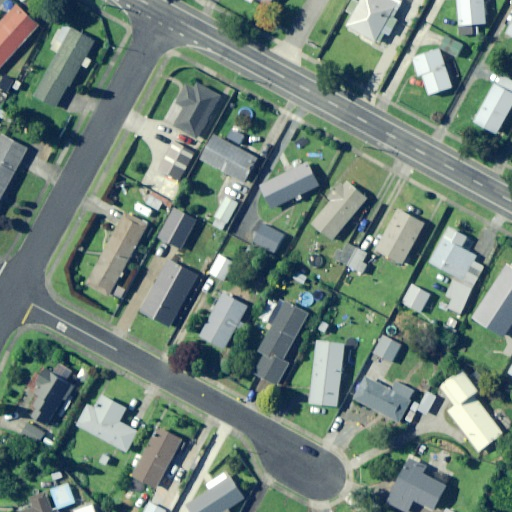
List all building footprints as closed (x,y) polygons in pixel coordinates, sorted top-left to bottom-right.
[(405,4),(397,0),(363,0),(350,28),(384,45),(405,4)] [(489,25),(487,0),(459,0),(460,26),(489,25)] [(0,69),(41,25),(19,4),(0,24),(0,69)] [(96,42),(67,25),(53,49),(60,53),(36,96),(57,108),(96,42)] [(467,44),(447,35),(441,48),(461,57),(467,44)] [(455,87),(442,49),(415,58),(421,76),(424,75),(431,96),(455,87)] [(511,109),(511,83),(501,77),(475,121),(497,134),(511,109)] [(222,95),(191,79),(177,104),(185,108),(176,125),(200,138),(222,95)] [(0,203),(33,140),(7,127),(0,141),(0,203)] [(258,157),(217,135),(204,160),(244,182),(258,157)] [(197,149),(176,138),(159,174),(180,184),(197,149)] [(312,167),(303,171),(301,167),(263,186),(274,209),(321,186),(312,167)] [(351,183),(336,185),(326,196),(333,202),(314,224),(334,241),(369,198),(351,183)] [(165,203),(153,196),(148,203),(160,211),(165,203)] [(229,223),(239,204),(225,197),(215,216),(229,223)] [(158,238),(181,249),(196,221),(173,209),(158,238)] [(427,224),(400,210),(378,250),(404,265),(427,224)] [(151,225),(128,213),(89,284),(112,297),(151,225)] [(197,221),(183,250),(179,258),(196,268),(216,231),(197,221)] [(285,234),(263,222),(253,242),(275,254),(285,234)] [(475,240),(451,227),(432,263),(458,277),(448,296),(454,300),(450,308),(462,314),(486,267),(475,261),(478,256),(469,252),(475,240)] [(374,255),(350,243),(335,258),(364,274),(374,255)] [(236,263),(222,255),(212,273),(226,281),(236,263)] [(200,276),(170,261),(143,312),(173,328),(200,276)] [(511,266),(509,265),(475,318),(505,338),(511,327),(511,266)] [(433,294),(415,284),(405,302),(422,313),(433,294)] [(250,307),(226,293),(202,336),(227,350),(250,307)] [(282,299),(279,305),(271,301),(262,319),(274,325),(261,353),(266,355),(256,375),(280,386),(291,363),(286,360),(309,313),(282,299)] [(407,339),(399,335),(384,337),(375,354),(394,364),(407,339)] [(348,345),(320,341),(312,404),(340,407),(348,345)] [(38,445),(41,440),(54,447),(68,423),(56,416),(75,382),(50,367),(35,392),(40,395),(29,414),(33,417),(22,435),(38,445)] [(482,392),(465,370),(442,387),(456,406),(449,411),(481,453),(505,434),(476,396),(482,392)] [(392,391),(369,378),(357,399),(402,424),(419,393),(397,381),(392,391)] [(438,396),(429,392),(420,410),(428,414),(438,396)] [(129,409),(105,397),(98,410),(90,405),(79,425),(129,452),(140,432),(122,422),(129,409)] [(184,439),(162,427),(134,476),(157,489),(184,439)] [(450,486),(408,465),(389,503),(407,511),(410,511),(416,501),(438,511),(450,486)] [(248,499),(229,471),(208,485),(212,490),(188,506),(192,511),(229,511),(248,499)] [(77,503),(70,484),(53,490),(59,509),(77,503)] [(56,511),(49,491),(33,497),(36,507),(22,511),(56,511)] [(168,511),(169,511),(153,502),(147,511),(168,511)]
